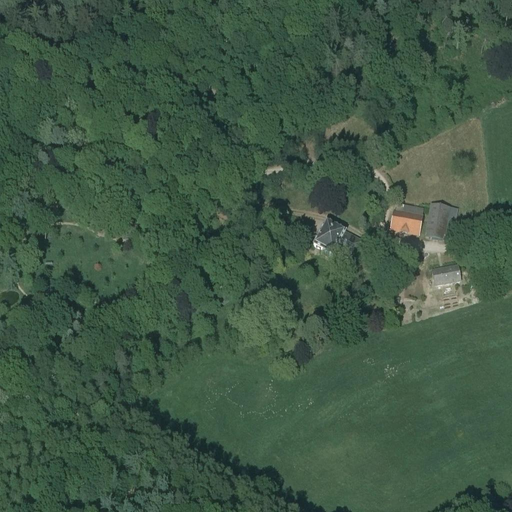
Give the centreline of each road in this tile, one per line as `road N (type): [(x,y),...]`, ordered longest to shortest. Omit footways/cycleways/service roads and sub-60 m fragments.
road 1 (track): [(0,71),(272,211)]
road 2 (track): [(0,360),(240,511)]
road 3 (residential): [(272,211),(306,214),(466,265)]
